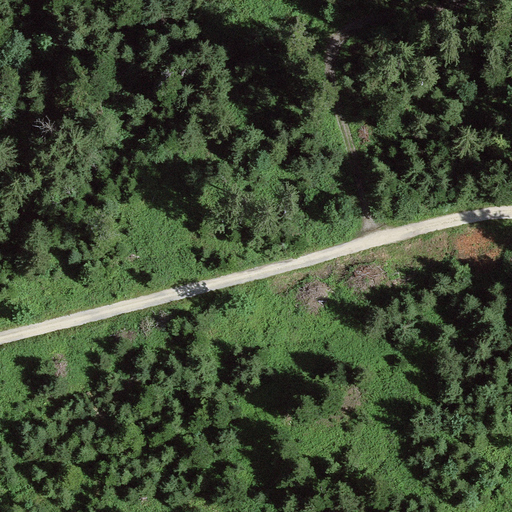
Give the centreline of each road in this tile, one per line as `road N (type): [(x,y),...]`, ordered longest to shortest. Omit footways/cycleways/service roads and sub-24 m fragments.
road 1 (track): [(0,336),(373,237),(511,212)]
road 2 (track): [(463,0),(354,28),(330,52),(373,237)]
